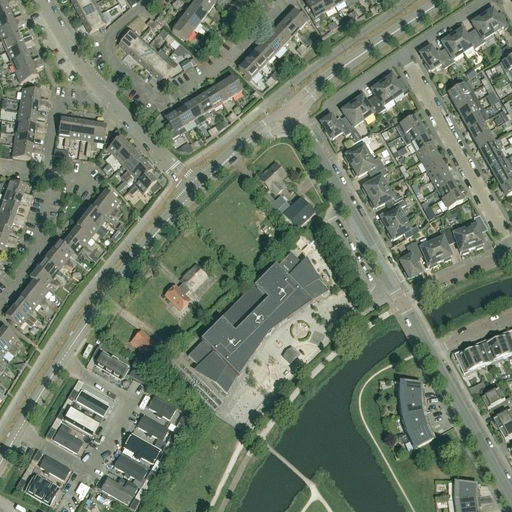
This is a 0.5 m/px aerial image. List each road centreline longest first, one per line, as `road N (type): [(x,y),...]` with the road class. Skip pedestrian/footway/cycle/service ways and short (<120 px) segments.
road 1 (tertiary): [(0,462),(103,299),(190,196)]
road 2 (residential): [(511,249),(402,54)]
road 3 (residential): [(400,301),(296,117)]
road 4 (residential): [(126,75),(152,97),(171,98),(226,62),(290,0)]
road 5 (residential): [(511,500),(433,356)]
road 6 (residential): [(0,304),(34,247),(46,172)]
road 7 (unknown): [(126,403),(144,416),(110,480),(83,473)]
road 8 (residential): [(400,301),(511,254)]
road 9 (residential): [(46,172),(54,107),(92,107),(105,97)]
